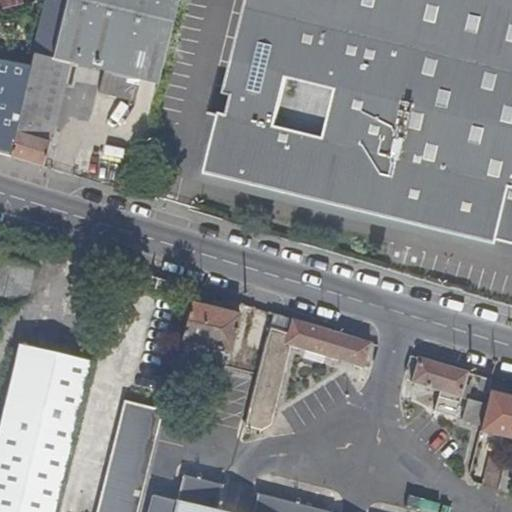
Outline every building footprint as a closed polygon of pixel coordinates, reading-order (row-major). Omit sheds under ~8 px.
[(19,0),(3,0),(0,1),(0,8),(1,12),(21,7),(19,0)] [(43,0),(30,56),(65,65),(102,73),(138,82),(156,87),(177,0),(43,0)] [(511,0),(246,0),(223,93),(231,95),(226,114),(219,112),(219,115),(209,112),(208,114),(227,118),(215,166),(311,189),(313,182),(323,185),(322,190),(332,192),(333,187),(343,189),(339,207),(498,245),(499,240),(511,243),(511,0)] [(65,65),(30,56),(27,70),(7,157),(7,158),(38,167),(45,144),(65,65)] [(7,157),(27,70),(0,63),(0,155),(7,158),(7,157)] [(102,73),(97,95),(133,104),(138,82),(102,73)] [(0,314),(4,316),(29,299),(37,270),(0,262),(0,314)] [(238,316),(188,303),(179,342),(228,355),(238,316)] [(290,320),(271,314),(267,329),(285,334),(290,320)] [(360,369),(368,344),(290,320),(285,334),(267,329),(242,425),(242,426),(258,430),(268,424),(288,348),(340,363),(352,367),(360,369)] [(0,511),(50,511),(86,367),(14,349),(0,402),(0,511)] [(462,399),(470,374),(431,363),(416,358),(409,384),(437,392),(432,412),(453,417),(458,398),(462,399)] [(352,367),(340,363),(338,370),(350,374),(352,367)] [(491,380),(482,378),(478,390),(487,393),(491,380)] [(511,398),(487,392),(487,393),(484,406),(465,402),(460,422),(478,427),(477,432),(511,440),(511,398)] [(135,511),(160,411),(121,402),(94,511),(135,511)] [(479,485),(511,493),(511,491),(511,461),(503,459),(502,461),(486,457),(479,485)] [(326,511),(256,495),(251,511),(219,511),(214,511),(220,485),(181,476),(175,501),(152,495),(147,511),(326,511)]
